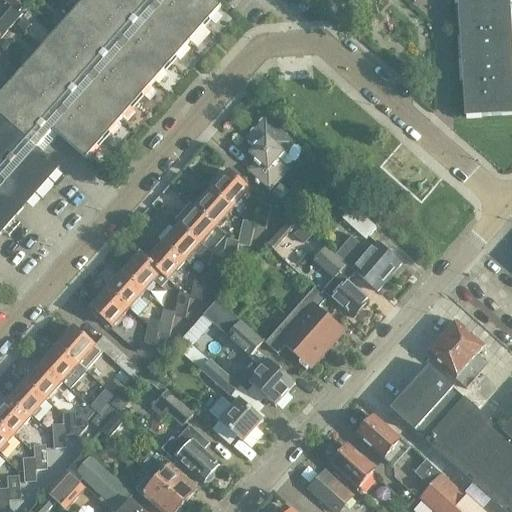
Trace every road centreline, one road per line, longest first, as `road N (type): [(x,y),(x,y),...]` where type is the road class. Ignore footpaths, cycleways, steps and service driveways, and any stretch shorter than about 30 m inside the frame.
road 1 (residential): [(0,342),(253,52),(321,44),(508,204)]
road 2 (residential): [(508,204),(234,511)]
